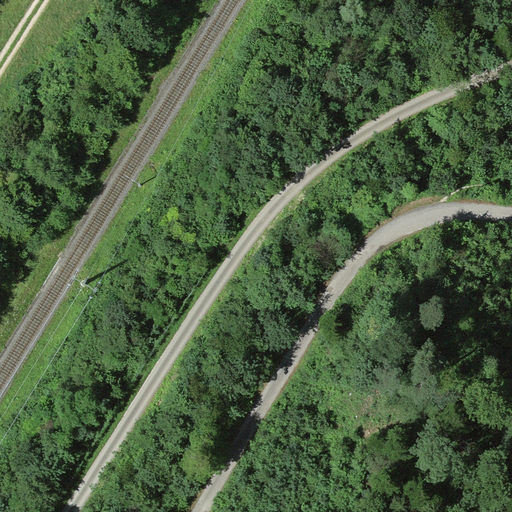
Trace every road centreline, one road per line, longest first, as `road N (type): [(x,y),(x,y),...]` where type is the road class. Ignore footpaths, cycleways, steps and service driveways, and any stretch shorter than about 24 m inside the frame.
road 1 (track): [(75,511),(180,338),(283,195),(311,167),(392,115),(511,65)]
road 2 (track): [(196,511),(317,317),(372,245),(433,207),(511,216)]
